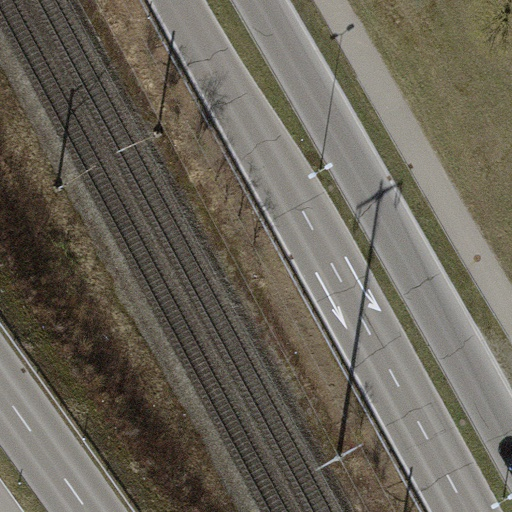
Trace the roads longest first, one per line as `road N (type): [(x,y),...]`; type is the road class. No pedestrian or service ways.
road 1 (secondary): [(181,0),(468,511)]
road 2 (secondary): [(511,449),(259,0)]
road 3 (tertiary): [(0,385),(89,511)]
